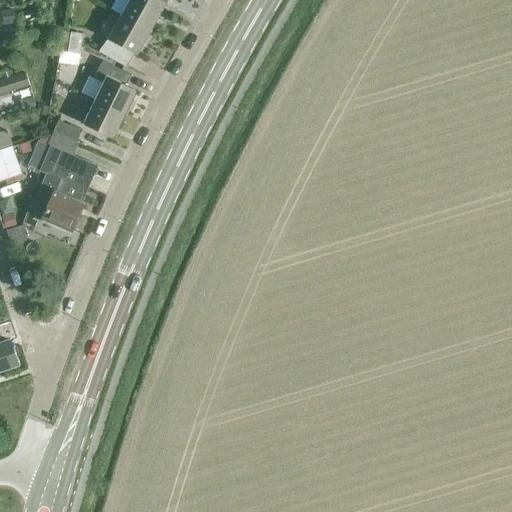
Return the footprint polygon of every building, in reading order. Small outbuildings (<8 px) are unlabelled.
[(147,0),(130,0),(121,16),(151,32),(164,9),(147,0)] [(147,0),(164,9),(168,0),(147,0)] [(151,32),(121,16),(108,39),(110,40),(103,53),(99,51),(99,53),(127,69),(135,55),(137,56),(151,32)] [(69,33),(68,42),(81,44),(82,34),(69,33)] [(81,44),(68,42),(66,52),(79,54),(81,44)] [(103,84),(95,100),(125,115),(137,92),(126,86),(131,76),(102,61),(93,79),(103,84)] [(62,71),(60,84),(73,86),(75,74),(62,71)] [(0,81),(0,95),(30,86),(26,73),(0,81)] [(125,115),(95,100),(83,125),(113,140),(125,115)] [(53,133),(76,143),(81,132),(58,122),(53,133)] [(0,150),(11,147),(6,131),(0,133),(0,150)] [(53,133),(47,146),(73,157),(78,145),(76,143),(53,133)] [(81,204),(97,168),(73,157),(47,146),(38,142),(28,165),(46,173),(35,198),(48,204),(42,217),(45,218),(44,220),(55,225),(56,223),(71,230),(83,205),(81,204)] [(11,147),(0,150),(0,181),(20,175),(11,147)] [(11,214),(1,217),(5,231),(16,227),(11,214)] [(0,370),(19,364),(12,342),(0,346),(0,370)]
